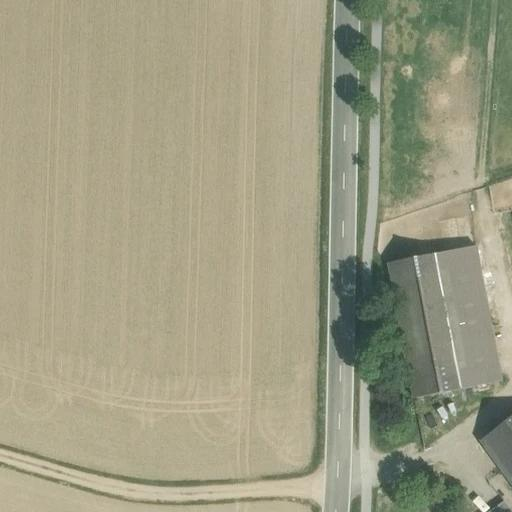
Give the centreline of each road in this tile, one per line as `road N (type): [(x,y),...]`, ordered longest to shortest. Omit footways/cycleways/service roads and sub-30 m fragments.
road 1 (tertiary): [(334,511),(349,0)]
road 2 (track): [(336,489),(124,492),(0,456)]
